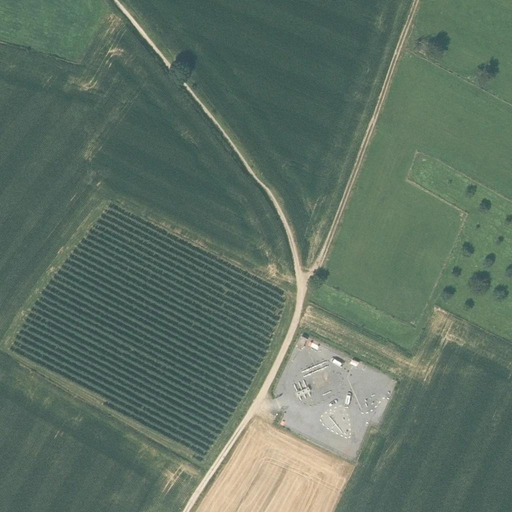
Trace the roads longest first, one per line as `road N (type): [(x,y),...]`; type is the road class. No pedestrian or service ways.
road 1 (track): [(301,284),(287,228),(245,158),(116,0)]
road 2 (track): [(415,0),(319,271),(301,284)]
road 3 (track): [(301,284),(281,357),(184,511)]
